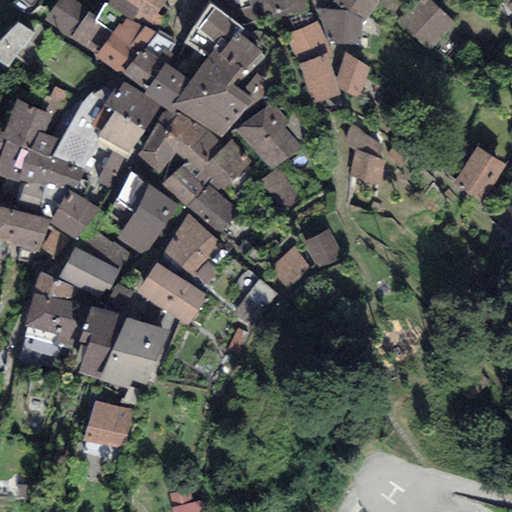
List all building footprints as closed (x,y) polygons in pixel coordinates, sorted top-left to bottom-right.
[(58,0),(44,21),(70,38),(88,11),(71,0),(58,0)] [(165,0),(108,0),(106,4),(103,1),(97,17),(95,20),(112,32),(126,18),(155,34),(158,31),(175,41),(182,28),(186,16),(173,6),(165,0)] [(268,0),(223,0),(247,23),(273,15),(268,0)] [(303,0),(268,0),(273,15),(274,20),(306,9),(303,0)] [(364,20),(368,15),(377,1),(377,0),(333,0),(332,3),(342,10),(347,11),(362,19),(364,20)] [(377,0),(377,1),(395,13),(403,0),(377,0)] [(453,24),(427,0),(419,0),(398,23),(428,50),(453,24)] [(218,41),(227,47),(238,33),(241,28),(209,5),(182,41),(205,58),(218,41)] [(342,10),(314,9),(330,45),(360,47),(362,19),(347,11),(342,10)] [(97,17),(88,11),(70,38),(96,55),(112,32),(95,20),(97,17)] [(112,32),(96,55),(122,73),(155,34),(126,18),(112,32)] [(285,35),(291,51),(324,37),(318,22),(285,35)] [(34,34),(17,23),(0,40),(0,62),(7,67),(34,34)] [(155,34),(122,73),(143,90),(164,60),(168,60),(172,55),(169,52),(175,41),(158,31),(155,34)] [(265,57),(238,33),(227,47),(218,41),(205,58),(201,65),(232,85),(237,78),(243,82),(265,57)] [(324,37),(291,51),(298,64),(330,51),(324,37)] [(330,51),(298,64),(313,104),(339,96),(330,51)] [(337,77),(341,90),(359,97),(369,69),(344,53),(337,77)] [(190,81),(165,63),(144,92),(142,94),(160,106),(163,108),(165,109),(173,113),(174,112),(175,110),(176,109),(171,106),(190,81)] [(232,85),(201,65),(190,81),(171,106),(176,109),(218,136),(221,138),(251,98),(232,85)] [(142,94),(123,82),(118,93),(113,89),(112,92),(104,105),(144,131),(160,106),(142,94)] [(82,104),(51,158),(82,167),(98,139),(101,132),(90,124),(104,105),(112,92),(109,91),(105,90),(103,89),(99,89),(94,92),(90,94),(82,104)] [(53,117),(15,100),(5,131),(3,139),(6,140),(49,156),(57,139),(44,133),(53,117)] [(129,156),(144,131),(104,105),(90,124),(101,132),(98,139),(99,139),(129,156)] [(272,110),(269,105),(235,131),(271,170),(300,149),(283,128),(288,125),(277,107),(272,110)] [(207,131),(174,112),(173,113),(165,109),(137,155),(158,176),(176,153),(183,160),(207,131)] [(383,146),(350,123),(344,144),(355,150),(349,176),(379,186),(384,161),(376,157),(383,146)] [(215,137),(207,131),(183,160),(186,162),(180,167),(190,176),(223,145),(215,137)] [(253,164),(230,138),(223,145),(190,176),(205,189),(207,186),(217,194),(253,164)] [(49,156),(6,140),(0,155),(0,176),(25,183),(19,200),(32,205),(55,212),(66,190),(75,193),(86,168),(82,167),(51,158),(50,157),(49,156)] [(407,157),(396,145),(386,154),(397,166),(407,157)] [(506,167),(476,147),(452,184),(482,204),(506,167)] [(180,167),(161,184),(218,235),(237,210),(217,194),(207,186),(205,189),(190,176),(180,167)] [(279,168),(261,180),(283,216),(302,204),(279,168)] [(182,207),(149,183),(117,239),(144,256),(182,207)] [(99,212),(75,193),(66,190),(55,212),(51,223),(78,239),(99,212)] [(511,204),(502,225),(511,229),(511,204)] [(48,220),(0,207),(0,241),(38,254),(48,220)] [(218,240),(187,214),(161,253),(192,276),(210,258),(207,255),(218,240)] [(329,229),(303,241),(316,268),(342,256),(329,229)] [(74,244),(52,230),(42,247),(42,251),(57,265),(74,244)] [(128,253),(91,230),(78,250),(75,249),(57,277),(80,289),(84,285),(93,288),(103,291),(109,290),(128,253)] [(292,248),(269,268),(288,291),(312,272),(292,248)] [(206,296),(156,263),(136,293),(187,326),(206,296)] [(39,272),(32,296),(85,309),(93,288),(84,285),(80,289),(57,277),(39,272)] [(132,293),(116,285),(104,305),(124,313),(132,293)] [(232,324),(260,336),(276,301),(249,288),(232,324)] [(72,348),(85,309),(32,296),(22,325),(26,325),(23,336),(72,348)] [(125,316),(91,307),(78,342),(89,343),(78,374),(98,380),(125,316)] [(169,331),(125,316),(98,380),(129,389),(133,381),(146,386),(169,331)] [(469,385),(479,396),(493,383),(483,372),(469,385)] [(133,411),(95,400),(83,440),(121,451),(133,411)]
